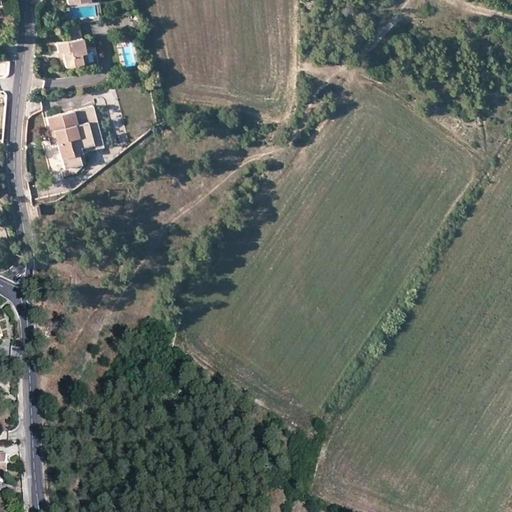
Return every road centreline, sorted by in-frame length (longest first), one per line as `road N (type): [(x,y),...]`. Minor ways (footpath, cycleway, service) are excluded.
road 1 (residential): [(13,290),(26,256),(13,163),(23,0)]
road 2 (residential): [(37,490),(27,310),(13,290)]
road 3 (track): [(410,0),(359,58),(343,68),(294,67),(290,82)]
